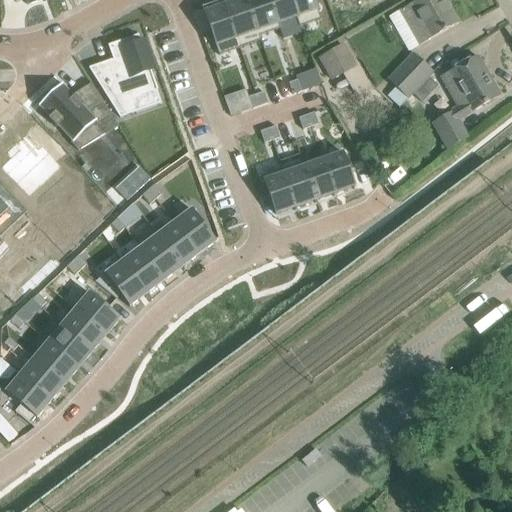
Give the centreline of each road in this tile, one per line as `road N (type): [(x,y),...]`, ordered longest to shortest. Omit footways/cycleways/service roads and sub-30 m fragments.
road 1 (residential): [(511,281),(204,511)]
road 2 (residential): [(0,474),(72,416),(175,303),(257,249)]
road 3 (residential): [(172,0),(257,249)]
road 4 (residential): [(257,249),(362,211),(380,193)]
